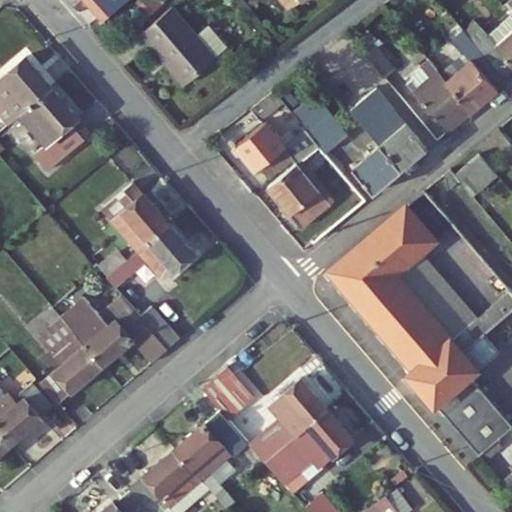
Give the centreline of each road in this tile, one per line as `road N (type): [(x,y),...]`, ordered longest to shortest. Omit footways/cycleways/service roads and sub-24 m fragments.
road 1 (residential): [(287,281),(43,0)]
road 2 (residential): [(287,281),(13,511)]
road 3 (residential): [(486,511),(287,281)]
road 4 (residential): [(287,281),(511,96)]
